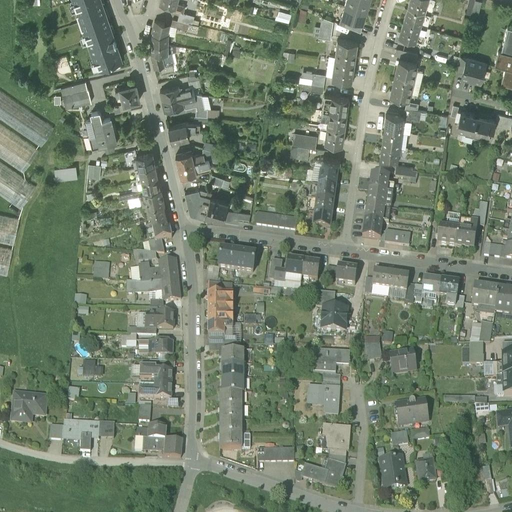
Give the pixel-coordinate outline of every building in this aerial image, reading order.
[(100,0),(73,0),(78,14),(76,14),(82,29),(83,29),(94,60),(96,60),(99,68),(122,60),(100,0)] [(176,4),(177,0),(160,0),(160,2),(173,6),(172,10),(180,12),(182,13),(184,6),(176,4)] [(309,1),(304,0),(302,0),(301,8),(307,10),(309,1)] [(368,0),(345,0),(344,5),(366,12),(370,0),(368,0)] [(409,0),(407,6),(425,11),(428,0),(409,0)] [(428,0),(425,11),(431,13),(434,0),(428,0)] [(467,8),(472,9),(475,0),(474,0),(468,0),(466,8),(467,8)] [(481,2),(475,0),(472,9),(471,15),(478,17),(481,2)] [(363,24),(366,12),(344,5),(341,17),(345,19),(362,24),(363,24)] [(258,8),(251,6),(249,13),(256,15),(258,8)] [(403,20),(420,26),(425,11),(407,6),(403,20)] [(277,16),(276,16),(275,20),(289,23),(291,14),(278,11),(277,16)] [(431,13),(425,11),(420,26),(426,27),(427,27),(431,13)] [(180,12),(177,21),(183,22),(189,24),(192,25),(194,16),(182,13),(180,12)] [(306,14),(300,12),(298,21),(305,22),(306,14)] [(319,38),(330,40),(333,21),(322,17),(320,27),(319,36),(319,38)] [(343,25),(359,32),(362,24),(345,19),(343,25)] [(182,29),(183,22),(177,21),(173,20),(171,25),(171,26),(176,27),(182,29)] [(416,39),(420,26),(403,20),(399,35),(398,36),(407,39),(416,41),(416,39)] [(155,21),(151,35),(162,35),(162,33),(164,23),(155,21)] [(171,25),(164,23),(162,33),(162,35),(168,35),(170,26),(171,26),(171,25)] [(189,24),(187,30),(187,31),(197,33),(199,26),(192,25),(189,24)] [(170,26),(168,35),(174,36),(176,27),(171,26),(170,26)] [(420,26),(416,39),(422,41),(426,27),(420,26)] [(500,85),(511,88),(511,29),(507,28),(501,52),(498,51),(494,66),(505,69),(500,85)] [(168,35),(162,35),(151,35),(151,45),(168,45),(168,35)] [(395,41),(406,44),(407,39),(398,36),(399,35),(397,35),(395,41)] [(335,56),(334,59),(354,62),(357,42),(337,39),(335,56)] [(240,46),(234,44),(231,56),(239,58),(241,51),(239,50),(240,46)] [(168,54),(168,45),(151,45),(151,55),(155,69),(160,68),(164,67),(164,65),(162,56),(162,55),(168,55),(168,54)] [(395,56),(409,59),(411,53),(397,49),(395,56)] [(295,53),(288,52),(286,62),(294,63),(295,53)] [(169,55),(168,55),(162,55),(162,56),(164,65),(171,64),(169,55)] [(326,74),(332,75),(334,59),(335,56),(329,55),(326,74)] [(456,73),(462,74),(466,59),(460,57),(456,73)] [(351,82),(354,62),(334,59),(332,75),(331,79),(351,82)] [(394,77),(412,81),(415,70),(417,63),(399,59),(394,77)] [(461,78),(481,83),(486,64),(466,59),(462,74),(461,78)] [(160,68),(161,73),(174,70),(172,63),(171,64),(164,65),(164,67),(160,68)] [(422,72),(415,70),(412,81),(419,83),(422,72)] [(313,78),(312,85),(324,86),(325,74),(313,73),(313,78)] [(299,83),(312,85),(313,78),(301,77),(300,77),(299,83)] [(410,93),(412,81),(394,77),(390,95),(408,99),(410,93)] [(199,80),(189,82),(190,88),(193,88),(197,87),(200,86),(199,80)] [(412,81),(410,93),(416,94),(419,83),(412,81)] [(67,95),(69,95),(87,90),(85,82),(67,86),(64,87),(67,95)] [(120,89),(124,104),(130,103),(140,100),(136,85),(120,89)] [(323,93),(324,86),(312,85),(311,91),(323,93)] [(67,95),(64,87),(60,88),(65,109),(72,107),(69,95),(67,95)] [(162,101),(181,97),(179,91),(180,91),(179,90),(178,87),(160,91),(162,101)] [(193,88),(180,91),(179,91),(181,97),(194,94),(193,88)] [(0,118),(41,147),(54,128),(0,90),(0,118)] [(88,90),(87,90),(69,95),(72,107),(91,103),(88,90)] [(202,95),(194,94),(181,97),(162,101),(165,112),(183,107),(186,109),(196,107),(197,110),(198,110),(205,108),(202,96),(202,95)] [(322,110),(329,111),(331,95),(324,94),(322,110)] [(349,98),(331,95),(329,111),(346,114),(349,98)] [(208,96),(202,96),(205,108),(208,109),(211,109),(208,96)] [(308,99),(300,98),(299,106),(307,106),(308,99)] [(407,101),(405,108),(417,111),(418,104),(407,101)] [(124,104),(119,106),(121,113),(131,110),(130,103),(124,104)] [(455,117),(456,117),(457,111),(458,107),(453,105),(450,116),(455,117)] [(109,108),(110,115),(121,113),(119,106),(109,108)] [(195,116),(207,117),(208,109),(205,108),(198,110),(197,110),(196,110),(195,116)] [(420,111),(417,111),(405,108),(404,116),(419,119),(420,111)] [(207,117),(217,118),(217,110),(211,109),(208,109),(207,117)] [(320,125),(321,125),(327,126),(344,129),(346,114),(329,111),(322,110),(320,125)] [(92,114),(93,119),(95,127),(101,125),(100,121),(102,121),(100,112),(92,114)] [(463,131),(474,133),(478,116),(460,112),(458,121),(456,129),(463,131)] [(383,130),(401,133),(403,121),(404,117),(386,114),(383,130)] [(494,125),(504,128),(507,117),(497,115),(496,120),(494,125)] [(208,117),(207,117),(195,116),(194,116),(193,123),(200,124),(208,124),(208,117)] [(447,117),(439,116),(438,127),(445,128),(447,117)] [(496,120),(478,116),(474,133),(491,138),(494,125),(496,120)] [(89,137),(97,134),(95,127),(93,119),(86,121),(89,137)] [(411,122),(403,121),(401,133),(407,134),(409,134),(411,122)] [(0,157),(23,173),(39,150),(0,123),(0,157)] [(112,123),(111,123),(101,125),(95,127),(97,134),(105,132),(107,138),(115,137),(112,123)] [(169,127),(172,142),(189,138),(188,130),(186,123),(169,127)] [(344,129),(327,126),(325,137),(324,142),(342,145),(344,129)] [(383,130),(381,145),(399,148),(401,133),(383,130)] [(463,140),(471,142),(474,133),(463,131),(461,138),(463,140)] [(100,147),(105,146),(117,143),(115,137),(107,138),(105,132),(97,134),(100,147)] [(97,134),(89,137),(92,149),(100,147),(97,134)] [(299,134),(297,146),(309,148),(315,149),(317,136),(299,134)] [(203,149),(218,153),(221,142),(217,141),(216,145),(205,142),(203,149)] [(257,144),(247,142),(245,151),(255,153),(257,144)] [(397,164),(399,148),(381,145),(379,161),(397,164)] [(307,159),(309,148),(297,146),(296,158),(307,159)] [(208,160),(216,163),(218,153),(203,149),(203,155),(205,160),(208,160)] [(175,156),(178,166),(194,162),(193,157),(191,152),(175,156)] [(138,162),(139,168),(155,165),(152,153),(137,157),(138,162)] [(193,157),(194,162),(195,163),(205,160),(203,155),(193,157)] [(322,161),(320,172),(338,175),(340,161),(322,158),(322,161)] [(208,160),(205,160),(195,163),(194,162),(196,169),(210,166),(208,160)] [(320,172),(322,161),(315,160),(314,171),(320,172)] [(0,195),(21,209),(36,187),(0,162),(0,195)] [(196,169),(194,162),(178,166),(181,177),(197,173),(196,169)] [(141,174),(142,180),(157,176),(155,166),(155,165),(139,168),(141,174)] [(396,166),(395,171),(412,174),(413,168),(396,166)] [(56,173),(58,184),(78,180),(76,169),(56,173)] [(311,185),(318,186),(320,172),(314,171),(313,171),(311,185)] [(411,180),(412,174),(395,171),(395,177),(402,179),(411,180)] [(320,172),(318,186),(336,188),(338,175),(320,172)] [(214,184),(222,187),(224,179),(211,175),(208,182),(214,184)] [(142,180),(144,192),(160,188),(157,176),(142,180)] [(369,192),(387,194),(388,186),(389,178),(371,176),(369,192)] [(224,179),(222,187),(227,189),(230,181),(224,179)] [(411,180),(402,179),(401,186),(410,187),(410,184),(416,185),(417,181),(411,180)] [(318,186),(316,200),(334,202),(336,188),(318,186)] [(144,192),(148,208),(164,205),(165,204),(161,188),(160,188),(144,192)] [(206,217),(223,222),(226,211),(228,203),(210,197),(210,198),(204,196),(201,197),(199,190),(187,193),(192,216),(205,219),(206,217)] [(367,207),(385,209),(387,194),(369,192),(367,207)] [(253,198),(243,194),(242,199),(248,201),(246,208),(251,209),(253,198)] [(393,195),(387,194),(385,209),(391,210),(393,195)] [(131,207),(142,203),(139,196),(128,199),(131,207)] [(316,200),(314,214),(332,216),(334,202),(316,200)] [(478,212),(486,213),(487,205),(479,204),(478,212)] [(148,208),(151,220),(166,216),(164,205),(148,208)] [(365,222),(382,224),(383,222),(385,209),(367,207),(365,222)] [(223,222),(249,225),(251,214),(226,211),(223,222)] [(434,223),(440,224),(442,212),(435,211),(434,223)] [(477,227),(484,228),(485,219),(486,213),(478,212),(477,223),(476,227),(477,227)] [(415,215),(405,213),(404,221),(414,222),(415,215)] [(0,242),(14,246),(20,219),(0,214),(0,242)] [(330,231),(332,216),(314,214),(313,222),(312,228),(330,231)] [(445,229),(458,230),(459,221),(460,216),(447,214),(445,229)] [(415,215),(414,222),(423,223),(424,216),(415,215)] [(151,220),(153,231),(169,228),(168,226),(166,216),(151,220)] [(424,216),(423,223),(422,224),(431,225),(432,217),(424,216)] [(459,221),(458,230),(476,233),(477,227),(476,227),(477,223),(473,223),(459,221)] [(380,240),(382,224),(365,222),(362,238),(380,240)] [(504,233),(509,235),(511,225),(505,223),(503,233),(504,233)] [(169,228),(153,231),(155,240),(156,243),(162,242),(171,239),(169,228)] [(437,246),(455,248),(458,230),(445,229),(439,228),(437,246)] [(476,233),(458,230),(455,248),(473,251),(476,233)] [(384,244),(408,248),(410,237),(385,233),(384,244)] [(149,242),(152,254),(156,254),(165,255),(162,242),(156,243),(155,240),(149,242)] [(0,274),(7,276),(13,250),(0,246),(0,274)] [(221,270),(253,274),(256,256),(221,251),(218,269),(221,270)] [(156,261),(156,254),(152,254),(137,252),(139,263),(156,261)] [(288,260),(286,274),(285,278),(302,280),(304,263),(288,260)] [(159,271),(161,283),(178,281),(176,261),(158,263),(159,271)] [(95,262),(93,279),(109,281),(111,264),(95,262)] [(280,273),(281,264),(273,263),(270,282),(274,283),(275,272),(280,273)] [(312,264),(304,263),(302,280),(317,283),(320,265),(319,265),(312,264)] [(144,284),(152,283),(161,283),(159,271),(150,272),(149,266),(139,267),(141,284),(144,284)] [(335,284),(355,287),(357,270),(338,267),(337,269),(336,280),(335,284)] [(211,268),(209,284),(219,285),(221,270),(218,269),(211,268)] [(326,279),(336,280),(337,269),(327,268),(326,279)] [(301,286),(302,280),(285,278),(286,274),(280,273),(275,272),(274,283),(301,286)] [(372,288),(373,289),(389,291),(391,275),(374,272),(373,281),(372,288)] [(408,277),(391,275),(389,291),(405,293),(406,293),(407,286),(408,277)] [(364,295),(372,296),(373,289),(372,288),(373,281),(366,280),(364,295)] [(422,296),(439,298),(441,282),(424,280),(423,288),(422,296)] [(181,300),(178,281),(161,283),(162,293),(163,302),(181,300)] [(439,298),(446,299),(456,301),(456,298),(458,285),(441,282),(439,298)] [(126,295),(135,295),(135,284),(126,283),(126,295)] [(135,283),(135,284),(135,295),(149,295),(151,295),(153,295),(153,294),(152,283),(144,284),(141,284),(135,283)] [(162,293),(161,283),(152,283),(153,294),(162,293)] [(232,286),(219,285),(209,284),(209,295),(223,295),(223,288),(232,289),(232,286)] [(412,306),(413,299),(415,287),(407,286),(406,293),(405,293),(404,305),(412,306)] [(471,306),(495,310),(498,290),(474,286),(471,306)] [(388,298),(389,291),(373,289),(372,296),(388,298)] [(511,292),(498,290),(495,310),(494,314),(511,316),(511,292)] [(163,302),(162,293),(153,294),(153,295),(151,295),(151,302),(163,302)] [(323,309),(334,310),(335,295),(317,293),(316,309),(323,310),(323,309)] [(208,295),(208,305),(224,305),(224,295),(223,295),(209,295),(208,295)] [(224,295),(224,305),(232,305),(232,295),(224,295)] [(76,306),(87,306),(87,296),(77,296),(76,306)] [(454,310),(463,311),(464,299),(456,298),(456,301),(455,309),(454,309),(454,310)] [(455,309),(456,301),(446,299),(445,307),(454,309),(455,309)] [(224,315),(224,305),(208,305),(208,315),(224,315)] [(232,315),(232,305),(224,305),(224,315),(232,315)] [(334,310),(323,309),(323,310),(321,331),(345,333),(347,311),(334,310)] [(145,315),(145,316),(145,330),(156,330),(157,313),(155,313),(155,315),(146,315),(145,315)] [(158,313),(157,313),(156,330),(156,331),(173,331),(174,314),(158,313)] [(224,325),(224,315),(208,315),(208,325),(224,325)] [(232,326),(232,315),(224,315),(224,325),(232,326)] [(137,330),(145,330),(145,316),(137,316),(137,330)] [(245,326),(255,326),(255,317),(244,317),(245,326)] [(481,324),(478,345),(470,345),(470,366),(483,366),(483,357),(482,357),(482,345),(490,345),(493,326),(481,324)] [(224,331),(224,325),(208,325),(208,336),(224,336),(224,331)] [(385,333),(384,342),(392,343),(393,334),(385,333)] [(139,356),(148,356),(148,342),(139,342),(139,356)] [(173,343),(148,342),(148,356),(172,357),(173,343)] [(502,356),(511,356),(511,345),(502,346),(502,356)] [(365,346),(367,361),(381,359),(379,346),(373,346),(365,346)] [(222,353),(222,367),(243,367),(243,352),(237,352),(223,353),(222,353)] [(323,375),(335,376),(336,367),(336,366),(342,367),(341,368),(349,368),(350,355),(315,353),(314,365),(313,365),(313,366),(313,374),(323,375)] [(389,356),(392,376),(416,373),(413,353),(389,356)] [(503,367),(503,378),(511,378),(511,356),(502,356),(503,367)] [(70,359),(70,376),(103,377),(103,369),(96,368),(96,361),(84,361),(83,369),(77,368),(78,359),(70,359)] [(222,367),(222,381),(243,381),(243,367),(222,367)] [(150,368),(140,368),(140,379),(154,379),(154,385),(172,386),(172,372),(156,371),(156,369),(156,368),(150,368)] [(322,383),(326,383),(340,384),(340,378),(335,377),(335,376),(323,375),(322,383)] [(511,396),(511,378),(503,378),(503,387),(504,397),(511,396)] [(222,381),(222,395),(241,395),(243,395),(243,381),(222,381)] [(172,386),(154,385),(154,391),(139,391),(139,399),(154,399),(154,400),(172,400),(172,386)] [(69,388),(68,400),(80,400),(80,389),(69,388)] [(324,416),(338,417),(339,402),(337,401),(338,391),(339,391),(339,390),(326,389),(322,389),(308,388),(307,403),(325,404),(325,408),(324,416)] [(220,395),(220,409),(241,409),(241,395),(222,395),(220,395)] [(12,422),(23,423),(24,415),(29,416),(31,417),(45,418),(47,400),(24,398),(24,401),(16,400),(16,397),(15,397),(12,422)] [(424,402),(416,403),(415,402),(412,401),(410,402),(409,404),(396,406),(399,426),(407,425),(407,426),(420,425),(419,423),(427,421),(424,402)] [(139,420),(150,421),(151,407),(140,407),(139,420)] [(220,409),(220,423),(241,423),(241,409),(220,409)] [(508,443),(509,451),(511,450),(511,413),(497,416),(498,425),(508,424),(510,443),(508,443)] [(24,415),(23,423),(30,424),(31,417),(29,416),(24,415)] [(220,423),(220,437),(241,437),(241,423),(220,423)] [(91,438),(98,438),(99,424),(92,424),(91,424),(91,430),(90,438),(91,438)] [(114,425),(99,424),(98,438),(114,439),(114,425)] [(148,431),(148,433),(148,440),(165,441),(166,428),(149,426),(148,431)] [(62,442),(63,440),(64,429),(50,428),(49,442),(62,442)] [(346,453),(348,453),(350,430),(324,428),(323,439),(331,439),(330,452),(346,453)] [(80,453),(90,453),(91,438),(90,438),(91,430),(88,430),(73,429),(70,429),(70,440),(81,441),(80,453)] [(143,440),(148,440),(148,433),(144,433),(144,430),(136,430),(136,439),(143,440)] [(411,433),(412,442),(429,439),(428,430),(411,433)] [(390,436),(392,448),(408,446),(406,434),(390,436)] [(220,451),(241,451),(241,437),(220,437),(220,451)] [(249,437),(241,437),(241,451),(250,451),(250,437),(249,437)] [(99,457),(108,457),(108,446),(103,446),(103,439),(100,439),(99,452),(92,452),(92,454),(99,454),(99,457)] [(143,440),(136,439),(135,452),(142,452),(143,440)] [(162,452),(164,452),(165,441),(148,440),(143,440),(142,452),(162,453),(162,452)] [(182,442),(165,441),(164,452),(164,458),(181,459),(182,442)] [(345,467),(346,459),(329,458),(329,462),(331,463),(345,467)] [(380,463),(384,490),(405,487),(401,459),(380,463)] [(324,487),(338,491),(345,467),(331,463),(328,474),(305,467),(301,480),(324,487)] [(416,465),(419,485),(436,482),(433,463),(416,465)] [(485,482),(488,496),(494,495),(491,481),(485,482)]
